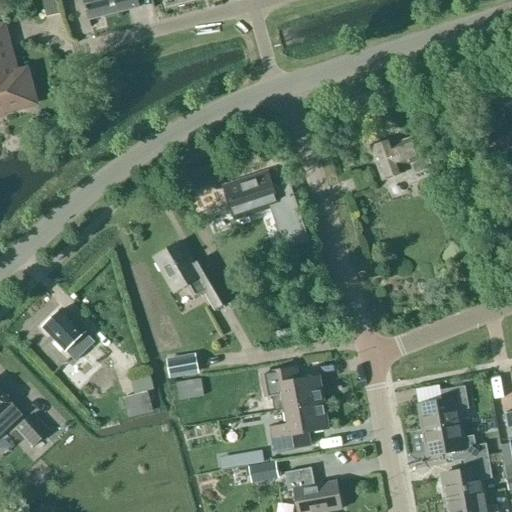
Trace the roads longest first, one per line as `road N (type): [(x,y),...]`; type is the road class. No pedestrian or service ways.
road 1 (tertiary): [(0,275),(141,153),(188,124),(281,89)]
road 2 (unclassified): [(374,356),(281,89)]
road 3 (tertiary): [(281,89),(511,12)]
road 4 (residential): [(80,49),(253,4)]
road 5 (residential): [(402,511),(374,356)]
road 6 (residential): [(374,356),(511,309)]
